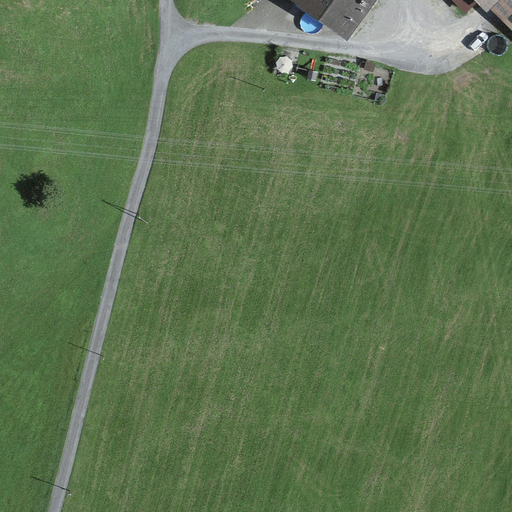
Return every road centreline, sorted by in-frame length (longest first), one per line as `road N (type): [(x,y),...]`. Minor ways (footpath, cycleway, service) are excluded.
road 1 (track): [(165,0),(152,131),(53,511)]
road 2 (track): [(165,37),(279,35),(420,68),(480,43)]
